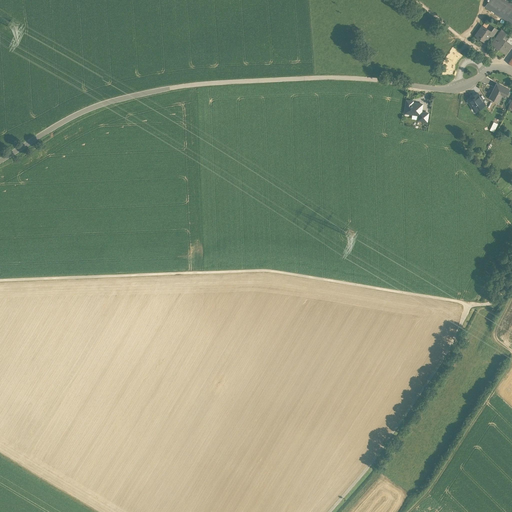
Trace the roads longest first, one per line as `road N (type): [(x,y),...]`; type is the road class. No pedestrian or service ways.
road 1 (track): [(0,283),(277,276),(468,306)]
road 2 (unclassified): [(0,161),(88,109),(158,90),(333,77),(401,84)]
road 3 (track): [(334,511),(441,368),(468,306),(492,307),(511,291)]
road 4 (track): [(511,373),(416,511)]
